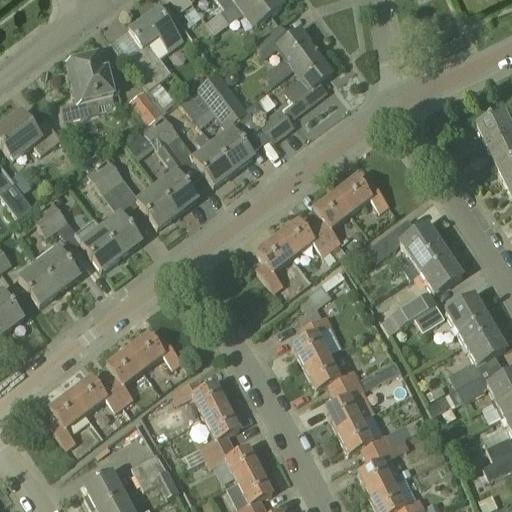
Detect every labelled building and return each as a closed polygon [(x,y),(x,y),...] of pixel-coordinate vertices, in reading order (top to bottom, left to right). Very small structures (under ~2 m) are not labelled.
[(164,0),(178,19),(191,10),(183,0),(164,0)] [(282,12),(272,0),(244,0),(233,8),(219,19),(204,30),(213,41),(228,30),(242,19),(253,34),(282,12)] [(226,0),(233,8),(244,0),(226,0)] [(420,14),(420,31),(439,30),(438,13),(420,14)] [(170,33),(173,31),(167,22),(164,24),(158,15),(128,37),(141,56),(123,68),(145,98),(169,80),(148,51),(159,43),(169,56),(181,47),(170,33)] [(292,77),(316,59),(308,48),(311,46),(301,34),(286,45),(278,34),(254,53),(263,64),(274,55),(283,66),(277,71),(279,73),(264,84),(271,93),(292,77)] [(332,79),(316,59),(292,77),(299,86),(283,99),(291,109),(292,109),(300,119),(325,100),(318,90),(332,79)] [(96,106),(119,100),(115,85),(108,87),(101,60),(66,69),(76,110),(60,114),(63,127),(99,118),(96,106)] [(238,132),(250,123),(218,81),(198,95),(214,116),(221,111),(238,132)] [(161,121),(165,117),(149,96),(144,100),(143,97),(128,109),(147,132),(161,121)] [(271,150),(293,134),(279,114),(256,131),(271,150)] [(487,152),(511,140),(511,128),(506,116),(476,130),(487,152)] [(0,152),(12,168),(32,152),(40,161),(60,146),(45,126),(33,135),(20,118),(0,133),(0,152)] [(185,173),(193,167),(213,193),(233,178),(211,150),(202,138),(192,146),(202,158),(194,164),(179,144),(162,122),(153,129),(185,173)] [(155,192),(176,221),(196,206),(177,179),(185,173),(153,129),(141,138),(158,160),(173,179),(155,192)] [(233,178),(252,163),(229,135),(211,150),(233,178)] [(511,166),(511,140),(487,152),(497,174),(511,166)] [(112,195),(122,187),(109,169),(106,165),(96,173),(112,195)] [(511,166),(497,174),(508,195),(511,193),(511,166)] [(0,200),(13,191),(0,173),(0,200)] [(112,195),(96,173),(85,180),(102,203),(112,195)] [(354,182),(333,198),(349,220),(368,205),(378,218),(388,211),(370,187),(362,193),(354,182)] [(13,191),(0,200),(0,203),(17,225),(31,214),(13,191)] [(176,221),(155,192),(137,206),(135,207),(138,211),(156,235),(176,221)] [(330,234),(349,220),(333,198),(312,214),(320,224),(312,230),(330,255),(340,248),(330,234)] [(101,278),(120,263),(99,235),(93,226),(74,240),(66,229),(50,208),(40,214),(56,237),(71,256),(79,250),(101,278)] [(56,237),(40,214),(29,222),(46,245),(56,237)] [(313,217),(299,225),(305,234),(318,225),(313,217)] [(119,220),(116,222),(99,235),(120,263),(140,248),(122,223),(119,220)] [(297,226),(276,242),(292,263),(312,248),(322,262),(330,255),(312,230),(305,236),(297,226)] [(418,279),(419,280),(434,270),(427,260),(440,251),(426,230),(398,249),(389,238),(366,255),(375,267),(398,250),(412,270),(402,276),(409,285),(418,279)] [(272,278),(292,263),(276,242),(254,258),(262,268),(255,274),(273,298),(282,292),(272,278)] [(433,301),(461,283),(440,251),(427,260),(434,270),(419,280),(433,301)] [(57,254),(37,269),(59,298),(78,283),(57,254)] [(0,278),(11,271),(0,257),(0,278)] [(59,298),(37,269),(17,284),(39,313),(59,298)] [(315,314),(330,303),(320,290),(306,301),(315,314)] [(1,296),(0,297),(0,336),(3,340),(23,325),(1,296)] [(412,325),(434,312),(426,299),(405,312),(412,325)] [(443,318),(462,350),(478,341),(472,331),(486,323),(473,301),(443,318)] [(443,326),(434,312),(412,325),(421,338),(443,326)] [(290,350),(302,374),(327,362),(316,340),(330,333),(325,322),(299,335),(303,344),(290,350)] [(505,355),(486,323),(472,331),(478,341),(462,350),(475,373),(505,355)] [(163,344),(155,350),(147,340),(126,355),(142,377),(161,363),(171,376),(181,369),(163,344)] [(123,392),(142,377),(126,355),(105,371),(113,382),(105,388),(123,412),(133,405),(123,392)] [(338,384),(327,362),(302,374),(314,398),(327,392),(331,400),(357,387),(352,376),(338,384)] [(447,382),(455,396),(477,384),(469,370),(447,382)] [(511,376),(485,390),(501,423),(511,418),(511,376)] [(90,383),(68,399),(87,419),(104,406),(114,419),(123,412),(105,388),(98,393),(90,383)] [(462,409),(484,398),(477,384),(455,396),(462,409)] [(191,403),(202,425),(227,413),(215,389),(204,394),(199,386),(171,400),(176,411),(191,403)] [(323,415),(335,439),(359,426),(348,404),(362,397),(357,387),(331,400),(336,409),(323,415)] [(65,435),(70,432),(87,419),(68,399),(47,415),(55,425),(47,431),(65,456),(75,449),(65,435)] [(494,408),(482,414),(489,427),(500,421),(494,408)] [(239,437),(227,413),(202,425),(214,448),(199,455),(204,465),(232,451),(228,443),(239,437)] [(511,444),(511,418),(501,423),(511,444)] [(360,456),(364,464),(397,447),(397,448),(410,441),(405,432),(385,441),(370,448),(359,426),(335,439),(347,462),(360,456)] [(490,467),(511,457),(511,453),(508,444),(484,454),(490,467)] [(356,479),(368,503),(392,490),(386,478),(393,475),(388,465),(395,461),(402,458),(397,448),(397,447),(364,464),(368,473),(356,479)] [(224,467),(235,489),(260,477),(247,453),(236,458),(232,451),(204,465),(209,475),(224,467)] [(487,488),(511,475),(511,457),(490,467),(491,468),(481,474),(487,488)] [(154,484),(165,478),(155,461),(130,474),(142,497),(157,490),(154,484)] [(79,493),(88,511),(101,511),(124,500),(112,476),(79,493)] [(272,501),(260,477),(235,489),(246,511),(245,511),(264,511),(261,506),(272,501)] [(154,484),(157,490),(166,506),(178,500),(166,478),(165,478),(154,484)] [(404,511),(402,511),(392,490),(368,503),(372,511),(420,511),(418,505),(404,511)] [(101,511),(130,511),(124,500),(101,511)]
